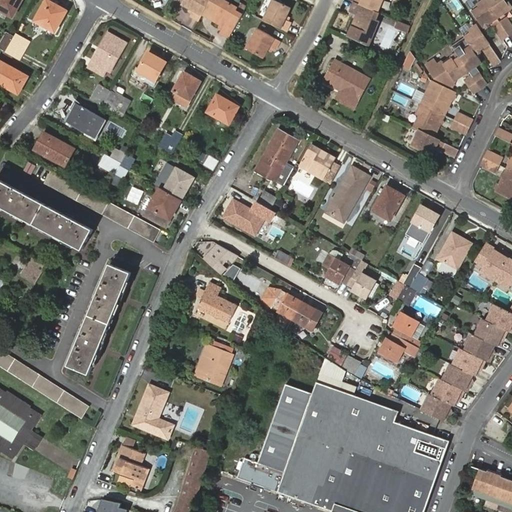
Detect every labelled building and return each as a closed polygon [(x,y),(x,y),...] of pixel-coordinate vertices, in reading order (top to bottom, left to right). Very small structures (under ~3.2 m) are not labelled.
[(0,0),(0,10),(12,17),(21,0),(0,0)] [(61,8),(47,0),(45,0),(34,20),(55,32),(63,16),(59,13),(61,8)] [(196,20),(207,0),(181,0),(180,2),(187,6),(190,9),(189,12),(187,15),(196,20)] [(216,32),(225,38),(239,13),(232,9),(234,6),(223,0),(221,0),(210,19),(217,23),(220,25),(218,28),(216,32)] [(268,0),(260,19),(283,30),(288,21),(285,20),(282,18),(283,15),(287,6),(273,0),(268,0)] [(373,18),(376,11),(374,10),(352,0),(351,0),(347,10),(351,12),(354,13),(352,18),(349,23),(369,33),(376,20),(373,18)] [(352,0),(374,10),(378,0),(352,0)] [(496,17),(484,0),(481,0),(476,3),(478,6),(473,10),(483,25),(496,17)] [(484,0),(496,17),(509,8),(504,0),(484,0)] [(511,26),(506,18),(500,22),(508,34),(511,31),(511,26)] [(399,22),(397,30),(410,34),(412,26),(399,22)] [(508,34),(500,22),(493,26),(501,38),(508,34)] [(474,51),(488,42),(476,24),(462,33),(469,43),(471,46),(474,51)] [(268,44),(271,46),(273,47),(277,38),(254,27),(245,49),(262,57),(266,48),(268,44)] [(381,46),(389,49),(396,31),(388,28),(381,46)] [(11,41),(5,53),(18,60),(29,41),(15,33),(11,41)] [(107,33),(88,67),(103,75),(106,70),(109,72),(126,43),(107,33)] [(4,38),(0,45),(0,49),(5,53),(11,41),(4,38)] [(455,52),(467,70),(480,61),(474,51),(471,46),(464,51),(462,47),(455,52)] [(500,60),(491,47),(485,52),(493,64),(500,60)] [(148,52),(138,71),(155,81),(166,62),(148,52)] [(451,59),(444,64),(454,79),(467,70),(455,52),(448,56),(451,59)] [(403,67),(411,71),(418,56),(410,53),(403,67)] [(448,56),(442,60),(444,64),(451,59),(448,56)] [(340,86),(338,90),(334,97),(352,107),(368,78),(334,59),(323,77),(340,86)] [(0,61),(0,83),(13,91),(14,89),(19,91),(25,80),(22,78),(23,75),(0,61)] [(481,76),(478,71),(471,75),(474,81),(481,76)] [(184,72),(170,97),(186,106),(200,82),(184,72)] [(474,81),(471,75),(465,80),(468,84),(474,81)] [(481,76),(474,81),(468,84),(473,91),(485,83),(481,76)] [(321,81),(338,90),(340,86),(323,77),(321,81)] [(434,82),(431,80),(425,92),(428,94),(434,82)] [(443,113),(454,91),(434,82),(428,94),(425,92),(420,102),(443,113)] [(90,99),(102,106),(110,92),(98,86),(90,99)] [(131,102),(111,91),(110,92),(102,106),(122,117),(131,102)] [(141,100),(151,105),(154,99),(144,94),(141,100)] [(216,94),(207,112),(228,125),(238,106),(216,94)] [(443,113),(420,102),(415,112),(418,114),(412,126),(432,136),(443,113)] [(75,106),(71,112),(71,113),(73,114),(68,122),(95,136),(103,121),(75,106)] [(418,114),(415,112),(409,124),(412,126),(418,114)] [(458,112),(454,119),(467,126),(471,119),(458,112)] [(454,119),(451,126),(464,132),(467,126),(454,119)] [(511,134),(497,127),(494,135),(507,141),(511,134)] [(432,136),(418,129),(410,144),(430,153),(437,139),(432,136)] [(286,164),(298,140),(279,130),(265,155),(266,155),(264,159),(263,159),(256,170),(278,182),(278,181),(285,185),(294,168),(286,164)] [(43,132),(33,149),(65,166),(75,149),(43,132)] [(171,154),(181,135),(175,132),(172,137),(165,134),(158,147),(171,154)] [(440,148),(453,155),(456,148),(443,141),(440,148)] [(332,183),(341,166),(334,162),(336,158),(327,152),(326,154),(321,151),(322,149),(312,144),(300,165),(332,183)] [(114,148),(109,156),(120,163),(125,154),(114,148)] [(200,150),(197,156),(203,160),(207,154),(200,150)] [(486,150),(483,157),(496,163),(500,156),(486,150)] [(109,156),(105,154),(100,165),(114,173),(119,164),(120,163),(109,156)] [(119,164),(128,169),(134,159),(125,154),(120,163),(119,164)] [(212,170),(218,160),(208,154),(203,164),(212,170)] [(483,157),(479,164),(493,170),(496,163),(483,157)] [(119,164),(114,173),(123,178),(128,169),(119,164)] [(344,222),(369,176),(352,166),(327,212),(344,222)] [(163,189),(181,199),(194,177),(176,167),(163,189)] [(299,167),(289,188),(309,197),(314,187),(308,184),(313,174),(299,167)] [(511,170),(505,167),(494,190),(511,198),(511,170)] [(152,242),(159,229),(100,198),(50,171),(44,183),(152,242)] [(0,180),(0,207),(82,250),(92,230),(0,180)] [(388,186),(374,210),(391,220),(405,196),(388,186)] [(170,219),(181,199),(163,189),(159,187),(147,207),(170,219)] [(265,190),(258,202),(271,209),(278,197),(265,190)] [(232,209),(226,218),(255,235),(258,231),(265,217),(234,200),(230,207),(232,209)] [(422,226),(431,231),(440,215),(422,205),(411,225),(421,230),(422,226)] [(170,219),(147,207),(143,215),(165,226),(170,219)] [(265,217),(258,231),(262,234),(270,220),(265,217)] [(459,242),(461,237),(453,233),(438,259),(446,263),(455,268),(457,270),(470,248),(459,242)] [(472,243),(461,237),(459,242),(470,248),(472,243)] [(233,253),(218,244),(204,259),(205,260),(208,262),(217,271),(233,253)] [(496,280),(511,256),(505,252),(503,254),(495,249),(493,251),(485,245),(481,251),(475,260),(484,266),(481,271),(496,280)] [(352,248),(350,253),(355,256),(356,257),(362,260),(362,261),(365,256),(352,248)] [(357,269),(362,260),(356,257),(351,266),(341,260),(344,254),(337,250),(334,249),(331,252),(324,263),(331,267),(327,273),(334,277),(333,279),(341,283),(342,282),(348,285),(357,269)] [(279,250),(275,257),(288,265),(292,258),(279,250)] [(217,271),(222,275),(239,256),(233,253),(217,271)] [(511,287),(511,255),(511,256),(496,280),(511,289),(511,287)] [(46,266),(31,258),(21,274),(35,283),(46,266)] [(362,272),(367,263),(362,261),(362,260),(357,269),(362,272)] [(430,260),(425,271),(430,273),(435,262),(430,260)] [(76,369),(107,331),(130,273),(109,264),(68,365),(76,369)] [(419,272),(421,268),(415,264),(407,278),(404,284),(406,285),(411,288),(419,272)] [(362,273),(362,272),(357,269),(348,285),(354,288),(352,290),(353,290),(361,294),(362,293),(368,296),(377,281),(362,273)] [(428,278),(419,272),(411,288),(423,295),(426,289),(423,287),(428,278)] [(197,307),(228,323),(237,305),(218,296),(222,288),(210,282),(197,307)] [(273,307),(276,302),(283,290),(277,287),(270,287),(264,298),(268,304),(273,307)] [(279,310),(293,318),(302,303),(296,299),(297,298),(289,293),(283,290),(276,302),(282,305),(279,310)] [(273,307),(279,310),(282,305),(276,302),(273,307)] [(302,303),(293,318),(308,326),(309,324),(315,328),(323,312),(317,309),(309,305),(308,306),(302,303)] [(511,312),(509,311),(496,305),(488,321),(508,331),(511,333),(511,332),(511,312)] [(396,328),(393,333),(408,342),(411,336),(412,336),(419,322),(420,321),(405,313),(401,319),(399,318),(395,326),(394,327),(396,328)] [(488,321),(484,319),(476,335),(496,345),(499,346),(503,338),(504,338),(508,331),(488,321)] [(411,336),(418,340),(426,326),(419,322),(412,336),(411,336)] [(107,332),(77,369),(90,375),(100,351),(102,346),(107,332)] [(408,342),(393,333),(390,339),(388,338),(384,346),(386,348),(382,354),(397,363),(403,351),(415,358),(421,349),(417,347),(408,342)] [(476,335),(472,333),(463,349),(486,360),(490,363),(494,355),(492,354),(496,345),(476,335)] [(421,348),(424,343),(418,340),(411,336),(408,342),(417,347),(421,349),(421,348)] [(229,353),(232,347),(213,340),(210,346),(229,353)] [(195,375),(198,376),(210,346),(206,344),(195,375)] [(210,346),(198,376),(220,385),(231,354),(233,355),(236,349),(232,347),(229,353),(210,346)] [(335,348),(332,355),(343,361),(346,354),(335,348)] [(463,349),(462,348),(454,364),(475,375),(477,376),(482,367),(483,368),(486,360),(463,349)] [(0,366),(51,399),(60,388),(0,349),(0,366)] [(239,351),(235,360),(240,362),(244,352),(239,351)] [(348,355),(342,365),(349,370),(355,359),(348,355)] [(355,359),(349,370),(355,374),(361,362),(355,359)] [(454,364),(453,364),(444,379),(466,390),(468,392),(472,385),(470,384),(475,375),(454,364)] [(357,375),(363,378),(369,368),(363,365),(357,375)] [(433,394),(454,405),(457,406),(461,397),(462,397),(466,390),(444,379),(442,378),(433,394)] [(336,505),(355,511),(424,511),(450,440),(396,421),(400,410),(317,381),(313,393),(285,473),(244,458),(238,477),(334,511),(336,505)] [(285,473),(313,393),(286,384),(258,463),(285,473)] [(142,417),(138,426),(168,439),(174,425),(158,419),(166,400),(169,393),(150,385),(138,415),(142,417)] [(61,388),(52,399),(82,418),(90,407),(61,388)] [(26,428),(38,414),(0,390),(0,449),(6,453),(17,440),(16,438),(13,442),(10,440),(23,421),(25,423),(23,426),(26,428)] [(424,409),(448,422),(451,414),(450,414),(454,405),(433,394),(431,393),(424,409)] [(40,414),(27,429),(30,431),(40,414)] [(134,424),(138,426),(142,417),(138,415),(134,424)] [(509,434),(511,429),(511,425),(507,422),(502,429),(509,434)] [(18,439),(22,442),(32,448),(39,437),(30,431),(27,429),(18,439)] [(127,437),(124,445),(134,448),(137,441),(127,437)] [(197,447),(210,451),(213,443),(200,438),(197,447)] [(18,439),(6,454),(12,458),(22,442),(18,439)] [(118,464),(116,464),(113,471),(115,472),(122,475),(119,482),(141,490),(150,468),(141,465),(135,463),(140,451),(123,444),(118,456),(118,457),(121,458),(118,464)] [(181,497),(195,501),(211,451),(210,451),(197,447),(194,457),(181,497)] [(135,463),(141,465),(146,453),(140,451),(135,463)] [(471,494),(485,499),(495,471),(489,469),(488,471),(480,469),(471,494)] [(495,471),(485,499),(499,504),(508,479),(503,477),(501,473),(495,471)] [(511,480),(508,479),(499,504),(511,508),(511,480)] [(175,511),(191,511),(195,501),(181,497),(175,511)] [(122,504),(104,500),(99,511),(128,511),(129,511),(120,508),(122,504)]
